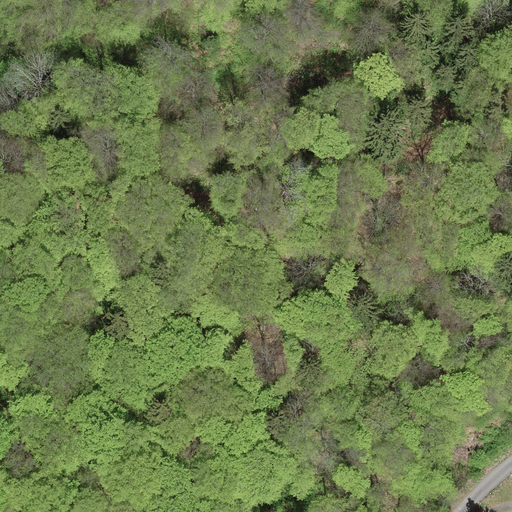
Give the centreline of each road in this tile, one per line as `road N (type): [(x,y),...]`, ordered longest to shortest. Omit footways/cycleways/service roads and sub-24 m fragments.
road 1 (track): [(511,109),(365,169),(289,187),(181,197),(50,186),(0,153)]
road 2 (track): [(0,47),(136,0)]
